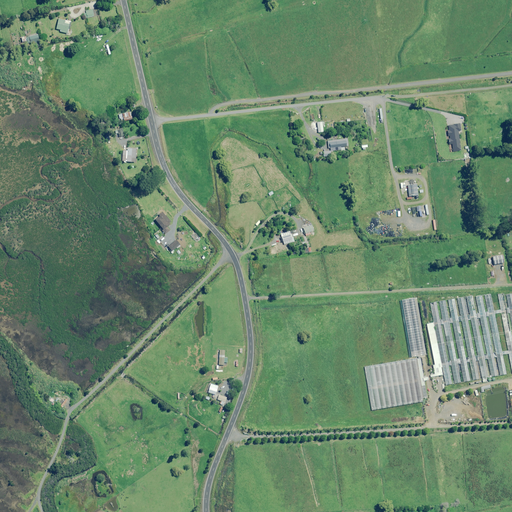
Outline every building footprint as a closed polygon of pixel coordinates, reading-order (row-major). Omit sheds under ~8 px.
[(94,16),(92,9),(85,11),(83,11),(85,18),(94,16)] [(69,29),(71,22),(57,19),(55,29),(61,30),(60,32),(68,33),(69,31),(70,31),(70,30),(71,30),(70,29),(69,29)] [(38,34),(29,36),(30,43),(39,41),(38,34)] [(132,119),(130,111),(118,114),(120,122),(125,121),(132,119)] [(447,130),(447,136),(449,135),(449,139),(448,139),(449,144),(451,144),(452,151),(461,150),(458,131),(461,131),(460,124),(447,125),(448,130),(447,130)] [(348,151),(347,139),(327,141),(328,151),(323,152),(324,157),(333,156),(332,151),(341,150),(341,151),(348,151)] [(136,149),(126,148),(125,161),(135,162),(136,149)] [(417,184),(407,185),(405,185),(406,188),(403,189),(401,190),(401,192),(403,192),(404,197),(406,197),(406,200),(411,199),(411,196),(418,195),(417,189),(418,189),(418,188),(417,188),(417,184)] [(158,215),(154,219),(160,227),(160,228),(165,234),(170,230),(167,226),(168,225),(168,226),(170,224),(169,223),(170,222),(162,211),(158,215)] [(309,226),(308,224),(302,226),(306,236),(310,234),(310,232),(313,230),(311,225),(309,226)] [(291,231),(287,232),(280,234),(280,236),(281,237),(282,242),(283,242),(284,245),(294,241),(292,235),(291,231)] [(180,245),(176,240),(168,247),(171,251),(180,245)] [(277,244),(279,252),(285,250),(283,243),(282,243),(279,244),(279,242),(277,243),(277,244)] [(279,252),(277,244),(277,243),(270,245),(273,254),(279,252)] [(511,339),(503,293),(497,294),(511,372),(511,339)] [(491,294),(485,295),(500,376),(506,374),(491,294)] [(482,295),(475,297),(491,377),(497,376),(482,295)] [(473,296),(466,297),(482,378),(488,377),(473,296)] [(418,358),(364,367),(371,410),(422,402),(422,398),(427,397),(420,356),(427,355),(417,297),(400,299),(409,357),(418,356),(418,358)] [(463,297),(457,298),(473,380),(479,379),(463,297)] [(454,299),(448,300),(464,382),(470,380),(454,299)] [(445,300),(439,301),(454,383),(461,382),(445,300)] [(436,302),(429,303),(433,323),(443,375),(444,385),(451,384),(436,302)] [(434,365),(432,365),(435,377),(443,375),(433,323),(426,324),(434,365)] [(224,350),(219,350),(218,360),(218,365),(223,365),(224,362),(227,363),(227,358),(224,357),(224,350)] [(218,386),(210,384),(209,387),(207,386),(205,392),(215,395),(218,386)] [(226,397),(218,395),(217,400),(220,401),(219,404),(224,405),(226,397)]
